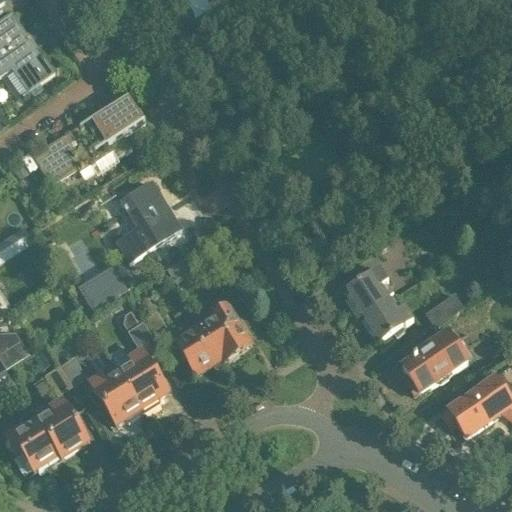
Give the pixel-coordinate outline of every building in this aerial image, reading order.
[(13,16),(0,25),(0,66),(7,76),(12,73),(28,96),(23,99),(23,100),(56,77),(13,16)] [(107,113),(55,145),(46,150),(48,153),(34,162),(51,190),(78,173),(80,177),(91,170),(92,171),(96,169),(95,167),(113,157),(117,163),(132,154),(124,141),(145,129),(130,104),(110,117),(107,113)] [(14,174),(19,182),(28,176),(23,168),(14,174)] [(137,234),(117,246),(130,268),(181,236),(152,188),(121,207),(137,234)] [(24,232),(0,247),(0,268),(34,248),(24,232)] [(176,287),(197,275),(188,261),(167,274),(176,287)] [(128,295),(113,271),(77,293),(92,317),(128,295)] [(389,305),(389,304),(381,292),(388,287),(379,273),(347,295),(364,321),(389,305)] [(0,323),(15,315),(0,290),(0,323)] [(454,298),(426,319),(436,333),(465,314),(454,298)] [(389,305),(364,321),(381,347),(394,339),(397,343),(405,336),(402,333),(413,326),(404,312),(402,314),(394,301),(389,304),(389,305)] [(200,327),(225,369),(253,352),(227,310),(226,311),(223,307),(214,313),(216,317),(200,327)] [(155,345),(168,337),(196,381),(222,365),(225,369),(200,327),(197,323),(186,330),(189,334),(179,340),(175,332),(168,336),(156,316),(142,325),(155,345)] [(115,373),(144,418),(160,408),(158,404),(168,398),(147,363),(160,355),(143,328),(130,336),(142,356),(130,364),(115,373)] [(416,363),(402,372),(408,380),(403,383),(414,401),(419,398),(420,399),(468,368),(457,350),(461,348),(453,336),(414,361),(416,363)] [(0,363),(7,374),(10,372),(30,360),(16,337),(0,337),(0,363)] [(72,363),(61,370),(73,390),(86,382),(74,362),(72,363)] [(144,418),(115,373),(112,368),(98,376),(101,382),(90,389),(116,431),(125,425),(128,429),(144,418)] [(59,372),(46,380),(59,399),(72,391),(59,372)] [(18,395),(7,374),(0,377),(0,395),(1,395),(6,403),(18,395)] [(451,417),(443,422),(451,434),(458,429),(467,442),(503,418),(511,424),(511,394),(503,381),(450,416),(451,417)] [(35,423),(59,461),(61,465),(89,448),(63,406),(35,423)] [(59,461),(35,423),(5,442),(15,459),(20,456),(34,477),(59,461)]
